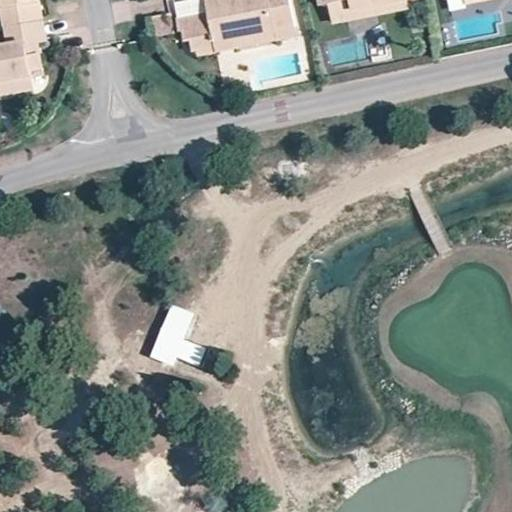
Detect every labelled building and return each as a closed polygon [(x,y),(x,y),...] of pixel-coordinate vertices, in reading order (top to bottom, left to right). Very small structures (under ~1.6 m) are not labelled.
[(8,27),(44,21),(40,3),(39,0),(3,0),(5,9),(8,27)] [(167,0),(169,10),(198,6),(196,0),(167,0)] [(194,52),(198,51),(218,47),(216,38),(237,34),(237,38),(294,26),(288,0),(207,0),(210,15),(178,21),(180,32),(184,31),(186,42),(192,41),(194,52)] [(381,12),(407,7),(406,2),(415,0),(330,0),(332,10),(356,5),(364,10),(375,8),(381,12)] [(408,15),(407,7),(381,12),(375,8),(364,10),(356,5),(332,10),(336,29),(408,15)] [(153,35),(174,34),(173,13),(152,14),(153,35)] [(26,44),(38,42),(47,41),(44,21),(6,28),(10,47),(0,48),(0,83),(13,82),(16,94),(34,91),(32,78),(44,76),(41,55),(29,57),(26,44)] [(296,37),(294,26),(237,38),(237,34),(216,38),(218,47),(198,51),(199,56),(296,37)] [(41,55),(38,42),(26,44),(29,57),(41,55)] [(0,96),(16,94),(13,82),(0,83),(0,96)] [(202,368),(211,347),(185,336),(176,357),(202,368)]
